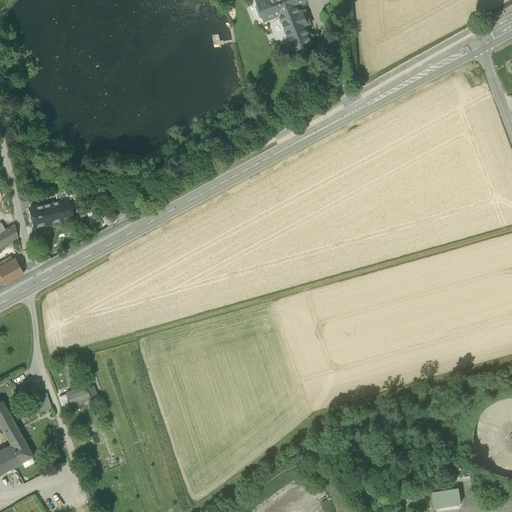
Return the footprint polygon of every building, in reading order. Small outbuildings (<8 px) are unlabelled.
[(286,29),(295,50),(302,48),(302,49),(305,48),(305,47),(312,44),(304,25),(308,23),(304,12),(300,14),(297,6),(307,2),(306,0),(257,0),(265,21),(281,15),(284,23),(282,24),(285,29),(286,29)] [(67,198),(70,207),(77,205),(73,189),(54,193),(56,201),(67,198)] [(33,222),(34,227),(73,218),(70,207),(67,198),(56,201),(29,208),(31,216),(30,218),(30,221),(33,222)] [(0,223),(0,247),(17,238),(14,224),(4,230),(0,224),(0,223)] [(0,274),(5,283),(23,273),(15,259),(12,260),(10,257),(0,261),(0,266),(0,267),(0,266),(0,274)] [(70,405),(89,398),(86,388),(85,386),(66,393),(66,394),(70,405)] [(93,386),(86,388),(89,398),(96,395),(93,386)] [(46,393),(33,397),(38,412),(51,408),(46,393)] [(59,396),(63,407),(70,405),(66,394),(59,396)] [(499,400),(492,404),(483,411),(478,418),(474,428),(473,440),(474,445),(475,453),(481,462),(489,470),(497,475),(508,478),(511,478),(511,398),(507,398),(499,400)] [(0,422),(11,417),(5,407),(0,409),(0,422)] [(33,456),(11,417),(0,422),(0,425),(11,444),(21,463),(21,462),(30,457),(33,456)] [(0,450),(0,473),(13,467),(21,463),(11,444),(5,447),(0,450)] [(30,457),(21,462),(24,467),(33,462),(30,457)] [(469,466),(452,468),(453,478),(470,476),(469,466)] [(433,492),(435,507),(460,503),(458,488),(433,492)]
